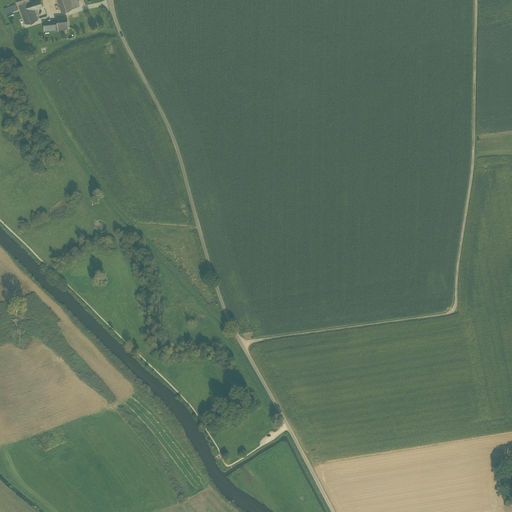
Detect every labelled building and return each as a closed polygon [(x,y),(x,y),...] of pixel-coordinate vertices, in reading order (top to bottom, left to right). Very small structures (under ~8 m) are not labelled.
[(40,0),(24,0),(18,2),(25,23),(40,18),(37,8),(43,5),(40,0)] [(77,0),(57,0),(61,11),(79,5),(77,0)] [(15,5),(4,10),(5,14),(17,9),(15,5)] [(66,17),(57,18),(57,22),(58,29),(68,28),(66,17)] [(58,29),(57,22),(44,24),(44,31),(58,29)]
